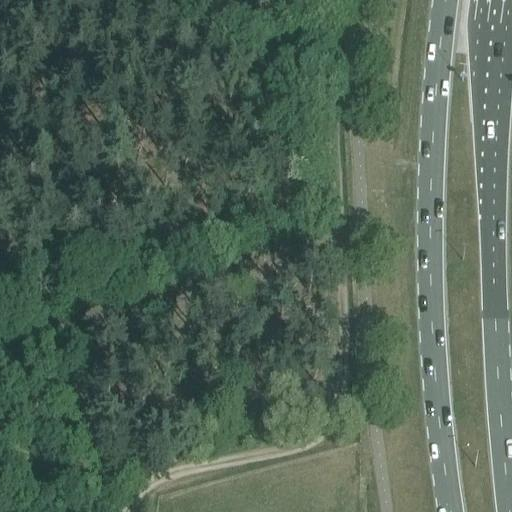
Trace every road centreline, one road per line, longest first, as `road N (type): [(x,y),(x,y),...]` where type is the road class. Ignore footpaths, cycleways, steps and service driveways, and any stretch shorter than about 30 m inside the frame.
road 1 (primary): [(445,0),(430,284),(451,511)]
road 2 (primary): [(510,511),(493,248),(510,0)]
